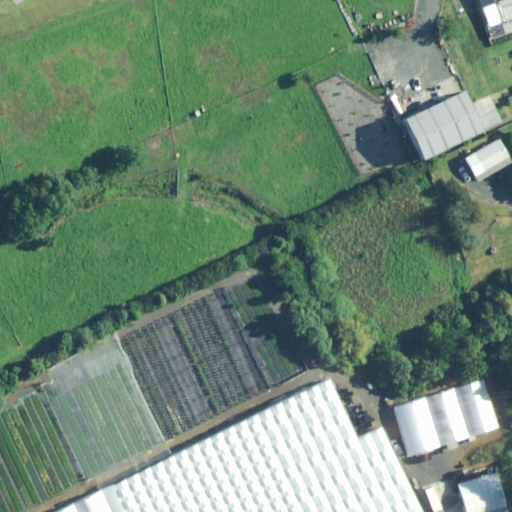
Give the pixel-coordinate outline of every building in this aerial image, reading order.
[(461,92),(399,121),(418,162),(480,133),(461,92)] [(489,96),(471,104),(484,132),(501,124),(489,96)] [(511,160),(497,138),(464,159),(478,181),(511,160)] [(358,428),(329,370),(45,511),(421,511),(375,420),(358,428)] [(410,457),(468,440),(469,442),(478,439),(477,437),(499,430),(483,380),(395,407),(410,457)]
